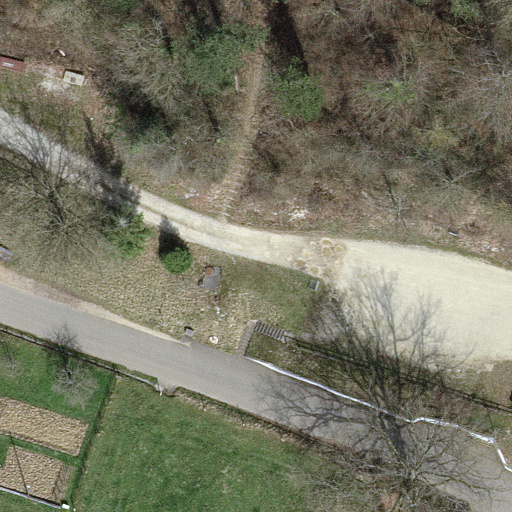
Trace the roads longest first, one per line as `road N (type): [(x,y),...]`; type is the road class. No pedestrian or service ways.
road 1 (unclassified): [(0,302),(511,502)]
road 2 (track): [(492,305),(350,261),(223,236),(135,203),(0,128)]
